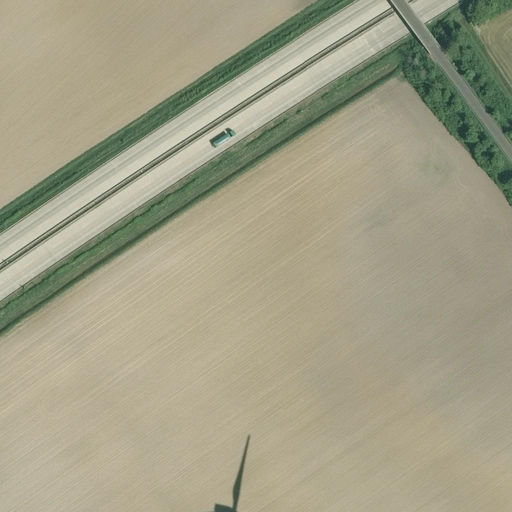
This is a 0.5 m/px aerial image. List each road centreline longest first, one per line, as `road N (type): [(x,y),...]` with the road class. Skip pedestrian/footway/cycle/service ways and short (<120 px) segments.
road 1 (motorway): [(0,285),(441,0)]
road 2 (motorway): [(381,0),(0,249)]
road 3 (unclassified): [(511,158),(396,0)]
